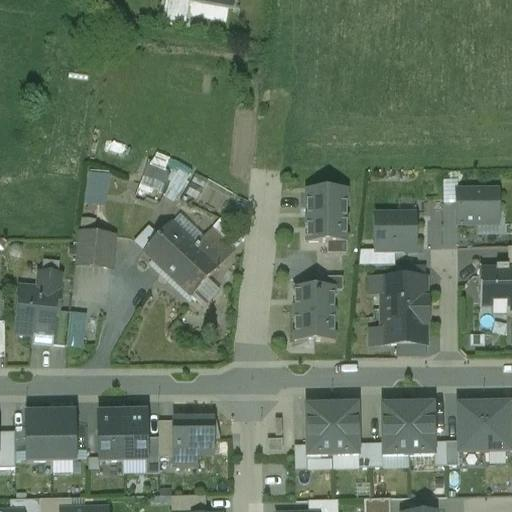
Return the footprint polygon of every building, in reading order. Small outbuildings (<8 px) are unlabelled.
[(189,0),(165,0),(161,24),(185,28),(190,2),(189,0)] [(233,0),(189,0),(190,2),(231,9),(233,0)] [(153,158),(140,196),(176,209),(189,171),(153,158)] [(89,173),(84,204),(106,208),(111,176),(89,173)] [(346,213),(346,194),(307,194),(307,213),(346,213)] [(457,194),(457,227),(498,227),(497,194),(457,194)] [(346,230),(346,213),(307,213),(307,231),(346,230)] [(414,219),(376,219),(376,254),(414,255),(414,219)] [(195,248),(171,226),(144,255),(191,299),(218,270),(195,248)] [(346,230),(307,231),(307,245),(347,245),(346,230)] [(212,231),(195,248),(218,270),(234,252),(212,231)] [(113,240),(79,236),(76,267),(110,271),(113,240)] [(511,270),(479,271),(479,312),(492,312),(492,317),(506,317),(506,320),(511,319),(511,270)] [(38,293),(20,291),(17,318),(19,319),(17,337),(46,340),(56,341),(59,315),(61,297),(58,296),(60,279),(40,277),(38,293)] [(425,348),(425,282),(382,282),(382,348),(425,348)] [(335,306),(334,287),(290,288),(291,308),(335,306)] [(335,325),(335,306),(291,308),(291,325),(335,325)] [(71,316),(59,315),(56,341),(46,340),(45,348),(67,351),(71,316)] [(335,325),(291,325),(292,343),(335,342),(335,325)] [(442,405),(412,406),(414,468),(444,467),(442,405)] [(508,405),(458,406),(459,456),(509,454),(508,405)] [(359,406),(330,407),(332,468),(360,468),(359,406)] [(412,406),(382,407),(384,469),(414,468),(412,406)] [(330,407),(305,407),(306,469),(332,468),(330,407)] [(146,414),(96,416),(97,466),(147,465),(146,414)] [(74,415),(26,415),(26,465),(74,464),(74,415)] [(192,425),(175,426),(175,460),(175,471),(194,471),(194,460),(212,460),(211,441),(219,442),(215,420),(192,421),(192,425)] [(175,460),(175,426),(158,426),(159,461),(175,460)] [(14,436),(0,436),(0,472),(15,472),(14,436)] [(171,511),(206,511),(206,499),(171,500),(171,511)] [(391,511),(391,501),(366,501),(365,511),(391,511)] [(39,511),(39,502),(10,503),(9,511),(39,511)] [(71,511),(71,502),(39,502),(39,511),(71,511)]
